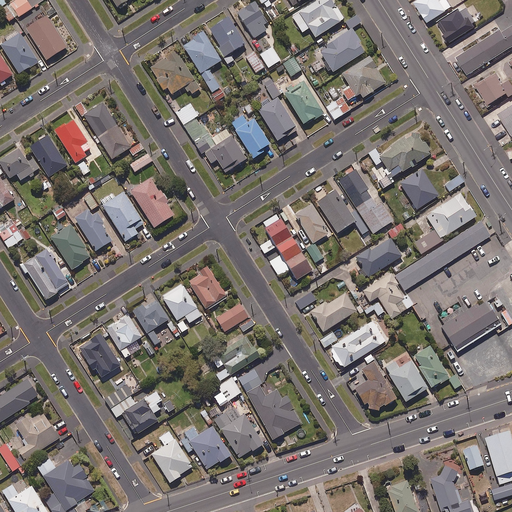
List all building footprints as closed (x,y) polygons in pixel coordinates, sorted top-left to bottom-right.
[(25,0),(13,0),(0,9),(8,21),(17,15),(18,16),(31,8),(25,0)] [(125,2),(127,0),(112,0),(118,10),(127,5),(125,2)] [(334,2),(335,1),(334,0),(316,0),(291,16),(302,32),(308,28),(314,37),(344,17),(334,2)] [(451,7),(447,0),(414,0),(415,0),(426,21),(451,7)] [(268,22),(254,1),(237,12),(254,38),(266,30),(263,25),(268,22)] [(473,17),(465,4),(438,21),(450,41),(475,25),(473,22),(481,18),(478,14),(473,17)] [(66,46),(46,14),(25,28),(46,59),(66,46)] [(351,28),(360,22),(355,14),(344,21),(349,29),(351,28)] [(216,47),(226,64),(235,59),(230,51),(244,43),(228,16),(208,29),(219,46),(216,47)] [(511,25),(503,31),(511,45),(511,25)] [(349,29),(318,49),(333,72),(366,50),(351,28),(349,29)] [(511,45),(503,31),(501,28),(457,57),(468,74),(511,45)] [(4,43),(1,45),(19,74),(28,69),(30,73),(36,69),(34,65),(38,63),(17,30),(4,38),(6,41),(4,43)] [(220,60),(202,30),(192,37),(193,39),(183,45),(211,92),(219,87),(208,68),(220,60)] [(280,60),(272,47),(260,54),(268,67),(280,60)] [(171,94),(184,86),(187,91),(190,90),(192,93),(198,89),(175,48),(164,54),(166,57),(148,67),(161,90),(167,87),(171,94)] [(263,67),(254,51),(246,56),(255,72),(263,67)] [(362,97),(387,82),(381,73),(388,68),(384,62),(378,66),(374,60),(372,62),(369,56),(341,73),(349,86),(342,91),(348,100),(359,93),(362,97)] [(0,86),(0,87),(6,83),(4,80),(12,76),(0,57),(0,86)] [(301,70),(292,57),(283,63),(291,76),(301,70)] [(320,60),(311,65),(321,81),(330,76),(320,60)] [(476,84),(487,104),(506,92),(508,96),(511,94),(511,83),(509,78),(502,83),(496,72),(476,84)] [(263,82),(272,98),(280,94),(270,78),(263,82)] [(323,115),(303,81),(283,93),(303,126),(323,115)] [(324,92),(329,100),(330,99),(332,102),(342,96),(335,85),(324,92)] [(224,96),(221,89),(212,94),(215,101),(224,96)] [(332,102),(331,103),(326,106),(334,119),(350,109),(342,96),(332,102)] [(262,111),(259,112),(278,144),(298,132),(278,100),(272,104),(270,100),(259,106),(262,111)] [(84,114),(87,112),(81,101),(74,105),(81,116),(84,114)] [(87,112),(84,114),(96,133),(92,136),(97,145),(101,142),(111,158),(130,147),(114,122),(116,121),(104,101),(87,112)] [(511,101),(497,111),(511,134),(511,101)] [(249,102),(242,106),(248,115),(254,111),(249,102)] [(227,131),(213,141),(203,126),(202,127),(197,119),(199,117),(191,106),(176,116),(183,126),(203,156),(204,155),(212,166),(218,162),(227,175),(248,161),(227,131)] [(246,122),(242,115),(230,122),(252,158),(264,151),(262,147),(268,143),(253,118),(246,122)] [(90,148),(72,119),(65,123),(64,122),(53,129),(74,162),(85,156),(83,152),(90,148)] [(382,161),(386,167),(382,170),(386,176),(378,181),(383,188),(394,181),(392,178),(410,166),(411,168),(417,164),(416,163),(430,153),(428,151),(430,149),(425,141),(422,142),(415,131),(378,155),(382,161)] [(66,165),(47,134),(28,146),(48,176),(66,165)] [(139,142),(128,149),(132,156),(144,149),(139,142)] [(28,175),(30,178),(35,175),(33,171),(38,168),(32,158),(27,161),(17,147),(0,157),(0,164),(9,178),(16,174),(20,180),(28,175)] [(378,155),(374,149),(367,153),(375,165),(382,161),(378,155)] [(151,161),(147,154),(130,164),(134,171),(151,161)] [(89,171),(83,161),(77,165),(83,175),(89,171)] [(368,188),(355,168),(337,180),(373,233),(393,220),(382,203),(377,206),(366,189),(368,188)] [(438,195),(421,168),(399,182),(415,209),(438,195)] [(464,182),(459,175),(445,185),(449,192),(464,182)] [(0,204),(1,206),(13,199),(0,177),(0,204)] [(165,203),(168,201),(160,189),(157,191),(149,178),(129,191),(152,227),(172,214),(165,203)] [(37,185),(41,191),(48,187),(44,180),(37,185)] [(345,206),(334,189),(316,200),(336,232),(354,220),(345,206)] [(143,223),(123,191),(114,197),(112,194),(99,201),(124,241),(137,233),(134,229),(143,223)] [(97,205),(89,192),(83,195),(83,196),(91,209),(97,205)] [(440,238),(476,215),(468,204),(467,205),(459,192),(425,214),(440,238)] [(314,242),(327,233),(325,229),(327,228),(311,202),(293,214),(312,243),(314,242)] [(354,220),(363,233),(368,230),(355,209),(353,210),(349,204),(345,206),(354,220)] [(66,214),(61,207),(53,213),(58,220),(66,214)] [(86,242),(89,240),(91,243),(87,245),(92,252),(110,240),(103,229),(105,228),(103,223),(96,211),(91,214),(87,209),(71,219),(86,242)] [(283,222),(280,218),(278,219),(276,214),(262,222),(271,238),(275,245),(291,235),(283,222)] [(0,225),(0,236),(8,248),(22,238),(25,241),(31,237),(17,217),(11,222),(9,219),(0,225)] [(404,290),(496,232),(493,228),(487,231),(481,220),(394,275),(404,290)] [(404,231),(400,223),(387,231),(391,238),(404,231)] [(50,237),(71,270),(83,263),(82,260),(89,256),(70,224),(50,237)] [(421,253),(441,240),(434,230),(414,242),(421,253)] [(284,261),(300,252),(291,235),(275,245),(276,246),(280,254),(284,261)] [(401,256),(389,237),(356,257),(368,276),(401,256)] [(275,245),(271,238),(259,245),(264,253),(276,246),(275,245)] [(312,243),(305,247),(315,262),(323,257),(314,242),(312,243)] [(35,259),(58,294),(70,287),(47,251),(35,259)] [(300,252),(284,261),(289,269),(295,280),(311,270),(300,252)] [(284,261),(280,254),(269,261),(278,276),(289,269),(284,261)] [(58,294),(35,259),(21,268),(27,277),(29,275),(47,302),(58,294)] [(322,260),(317,264),(322,273),(328,269),(322,260)] [(226,297),(206,265),(198,271),(200,274),(188,281),(206,310),(226,297)] [(394,275),(391,271),(361,290),(369,302),(377,297),(391,319),(413,305),(404,290),(394,275)] [(343,280),(336,285),(340,291),(347,286),(343,280)] [(182,320),(186,318),(188,323),(201,315),(181,283),(161,296),(176,320),(177,320),(179,322),(182,320)] [(316,299),(311,292),(295,301),(300,309),(316,299)] [(310,312),(323,331),(356,310),(358,314),(363,311),(359,305),(355,308),(345,292),(328,303),(327,301),(310,312)] [(497,333),(511,323),(511,318),(506,309),(501,312),(497,307),(503,304),(499,297),(489,303),(486,298),(441,326),(457,351),(495,328),(497,333)] [(151,329),(167,319),(155,299),(146,305),(144,302),(132,310),(146,332),(154,345),(159,341),(151,329)] [(374,309),(378,316),(384,312),(377,301),(364,309),(367,314),(374,309)] [(247,317),(239,303),(215,318),(223,332),(247,317)] [(125,346),(141,337),(127,314),(122,317),(120,313),(112,318),(114,322),(105,327),(107,331),(102,334),(104,337),(109,334),(119,350),(123,358),(130,354),(125,346)] [(245,331),(255,324),(250,317),(238,325),(243,332),(245,331)] [(179,322),(175,325),(180,333),(188,329),(182,320),(179,322)] [(332,348),(329,350),(339,366),(342,365),(343,367),(385,341),(372,320),(331,346),(332,348)] [(171,321),(166,324),(175,337),(180,334),(171,321)] [(237,324),(228,330),(233,337),(241,331),(237,324)] [(91,341),(82,347),(88,357),(85,360),(91,371),(95,369),(100,377),(119,365),(99,331),(89,337),(91,341)] [(337,339),(332,332),(319,340),(324,347),(337,339)] [(258,356),(244,335),(210,357),(217,367),(223,363),(226,367),(215,374),(220,381),(258,356)] [(146,338),(139,342),(144,350),(151,346),(146,338)] [(448,378),(430,345),(413,354),(431,387),(448,378)] [(371,352),(363,358),(367,364),(375,359),(371,352)] [(399,366),(395,359),(384,367),(405,401),(427,388),(409,360),(399,366)] [(384,405),(396,398),(383,377),(386,375),(383,369),(379,372),(373,361),(361,368),(362,370),(355,374),(358,379),(349,384),(353,391),(355,390),(364,404),(367,402),(368,404),(367,409),(378,411),(379,406),(383,404),(384,405)] [(245,392),(258,385),(265,381),(257,367),(237,378),(245,392)] [(456,375),(449,379),(454,388),(461,384),(456,375)] [(0,421),(31,402),(30,400),(39,395),(28,377),(0,395),(0,421)] [(240,392),(231,377),(217,386),(226,401),(240,392)] [(107,396),(113,406),(141,387),(135,378),(107,396)] [(258,385),(245,392),(272,439),(300,423),(285,396),(280,398),(275,390),(264,396),(258,385)] [(130,395),(110,408),(116,417),(122,414),(135,434),(157,420),(152,413),(159,409),(156,404),(161,400),(155,390),(142,398),(135,403),(130,395)] [(214,419),(238,457),(250,450),(251,451),(262,444),(243,413),(239,416),(233,406),(214,419)] [(204,409),(199,413),(207,423),(212,419),(204,409)] [(28,415),(16,423),(25,437),(22,440),(26,445),(20,449),(26,459),(61,436),(44,410),(31,419),(28,415)] [(173,415),(166,420),(170,426),(177,422),(173,415)] [(193,448),(207,469),(218,461),(219,462),(230,455),(211,426),(198,435),(193,427),(184,433),(187,437),(181,441),(188,452),(193,448)] [(151,453),(169,482),(180,475),(179,474),(191,466),(169,431),(159,437),(164,445),(151,453)] [(511,480),(511,433),(511,432),(486,440),(500,484),(511,480)] [(21,465),(7,444),(0,447),(0,450),(13,470),(21,465)] [(477,446),(463,451),(471,470),(485,465),(477,446)] [(56,467),(50,458),(38,465),(44,475),(55,492),(46,498),(54,511),(87,511),(86,509),(90,506),(84,497),(95,489),(87,476),(89,475),(81,463),(75,467),(69,458),(56,467)] [(24,464),(17,469),(22,476),(28,471),(24,464)] [(441,476),(432,480),(443,511),(451,509),(451,511),(472,511),(468,500),(460,503),(453,483),(458,473),(446,467),(441,476)] [(419,511),(408,481),(388,488),(396,511),(419,511)] [(511,496),(511,483),(491,490),(495,501),(511,496)] [(3,490),(16,511),(49,511),(33,485),(19,493),(13,484),(3,490)]
